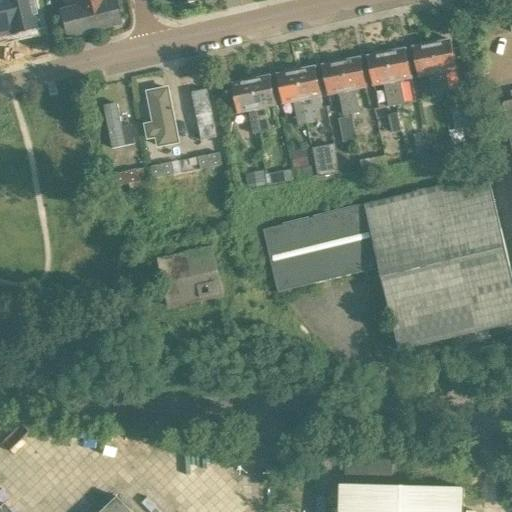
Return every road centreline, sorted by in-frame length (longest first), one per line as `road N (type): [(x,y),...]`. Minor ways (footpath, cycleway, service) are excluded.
road 1 (unclassified): [(0,395),(176,407),(511,410)]
road 2 (residential): [(151,44),(336,0)]
road 3 (residential): [(151,44),(0,86)]
